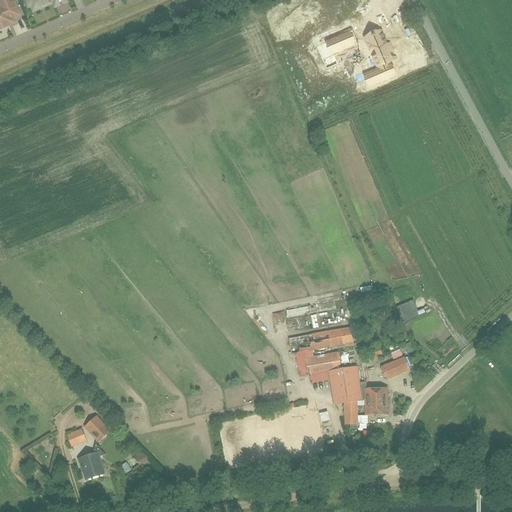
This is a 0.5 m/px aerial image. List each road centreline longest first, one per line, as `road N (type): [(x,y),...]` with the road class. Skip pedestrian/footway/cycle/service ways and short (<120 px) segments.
road 1 (unclassified): [(511,185),(410,0)]
road 2 (unclassified): [(397,484),(415,410),(511,316)]
road 3 (track): [(210,511),(397,484)]
road 4 (residential): [(0,50),(114,0)]
